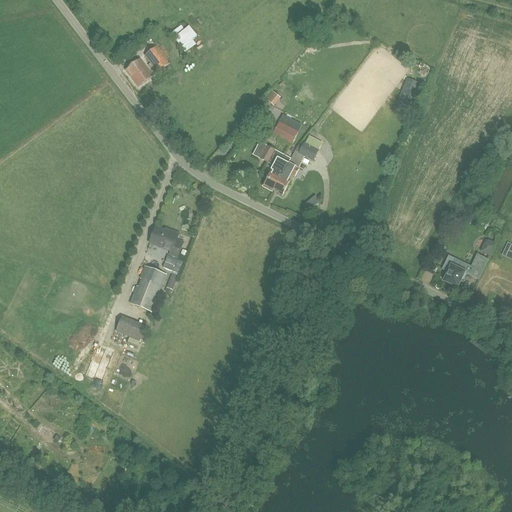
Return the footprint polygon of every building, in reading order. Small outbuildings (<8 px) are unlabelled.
[(178,29),(171,34),(175,39),(181,33),(178,29)] [(192,47),(189,43),(182,48),(185,52),(192,47)] [(170,64),(158,47),(145,56),(158,73),(170,64)] [(140,59),(125,71),(138,88),(153,77),(140,59)] [(424,84),(409,78),(397,109),(412,114),(424,84)] [(272,92),(265,100),(270,105),(277,97),(272,92)] [(282,117),(272,136),(291,146),(301,127),(282,117)] [(303,145),(300,144),(296,149),(295,152),(299,154),(298,155),(313,162),(323,144),(310,137),(306,144),(304,143),(303,145)] [(274,192),(274,191),(288,164),(291,159),(267,147),(260,160),(273,166),(270,171),(273,172),(265,187),(274,192)] [(288,164),(274,191),(284,196),(293,177),(295,178),(299,170),(288,164)] [(164,230),(156,227),(149,244),(170,253),(169,256),(178,259),(184,243),(178,240),(180,234),(165,229),(164,230)] [(511,245),(508,243),(501,257),(511,261),(511,245)] [(463,280),(466,274),(479,280),(488,261),(478,255),(472,268),(449,257),(443,270),(449,273),(445,282),(458,288),(462,279),(463,280)] [(183,263),(168,257),(163,268),(178,275),(183,263)] [(311,265),(305,280),(314,284),(320,268),(311,265)] [(166,276),(145,267),(140,279),(142,280),(139,288),(137,287),(131,304),(151,313),(166,276)] [(169,278),(166,288),(171,290),(175,280),(169,278)] [(140,342),(144,331),(121,322),(117,332),(140,342)] [(137,348),(140,342),(130,338),(127,344),(137,348)]
